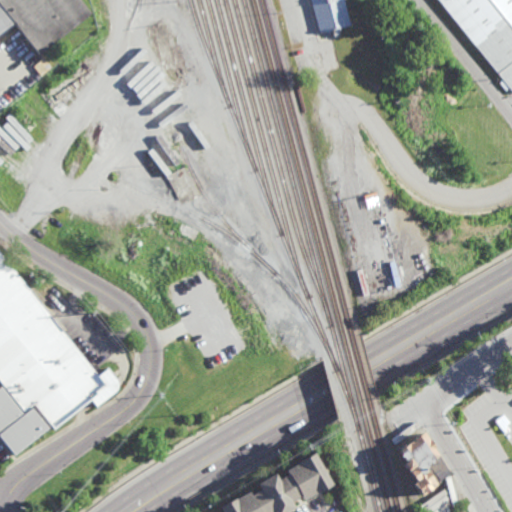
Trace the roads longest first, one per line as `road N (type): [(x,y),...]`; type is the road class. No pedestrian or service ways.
road 1 (primary): [(133,511),(511,283)]
road 2 (residential): [(0,222),(131,312),(152,351),(133,406),(24,479),(8,511)]
road 3 (residential): [(487,511),(425,407),(511,345)]
road 4 (residential): [(511,189),(463,199),(429,190),(368,115),(350,109)]
road 5 (residential): [(511,114),(418,0)]
